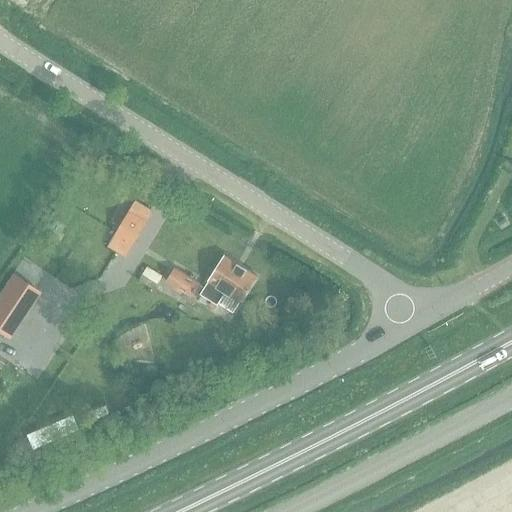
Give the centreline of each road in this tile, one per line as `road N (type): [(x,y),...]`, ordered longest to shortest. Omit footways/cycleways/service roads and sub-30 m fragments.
road 1 (unclassified): [(415,321),(282,213),(0,37)]
road 2 (unclassified): [(27,511),(415,321)]
road 3 (primary): [(178,511),(511,346)]
road 4 (tertiary): [(288,511),(511,398)]
